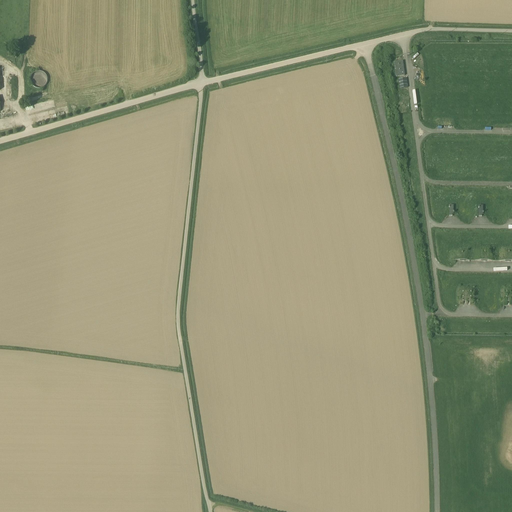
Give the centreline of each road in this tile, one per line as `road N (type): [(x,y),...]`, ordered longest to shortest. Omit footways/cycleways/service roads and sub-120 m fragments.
road 1 (unclassified): [(210,511),(177,320),(203,83)]
road 2 (unclassified): [(203,83),(420,31),(511,31)]
road 3 (unclassified): [(0,141),(203,83)]
